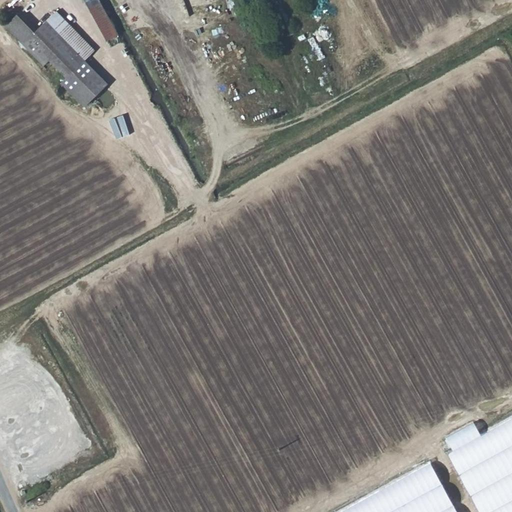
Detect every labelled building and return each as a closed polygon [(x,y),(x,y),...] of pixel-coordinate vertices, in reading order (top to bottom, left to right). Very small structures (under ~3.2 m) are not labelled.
[(87,0),(109,41),(121,34),(103,0),(87,0)] [(82,45),(94,58),(98,54),(60,14),(49,24),(75,51),(82,45)] [(27,46),(40,33),(23,15),(10,29),(27,46)] [(49,24),(40,33),(27,46),(47,68),(52,63),(70,81),(94,58),(82,45),(75,51),(49,24)] [(511,511),(511,418),(446,455),(476,511),(511,511)] [(459,511),(433,465),(344,511),(459,511)]
